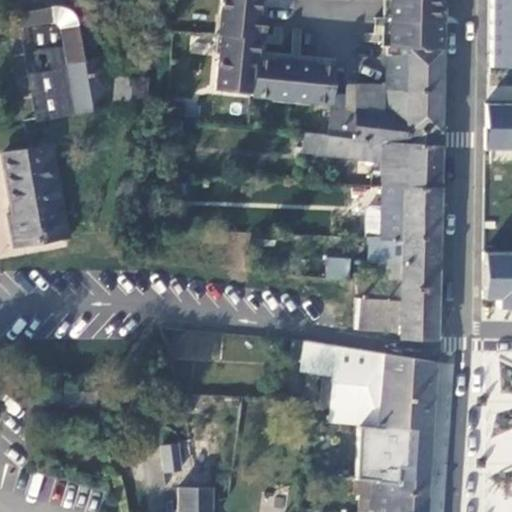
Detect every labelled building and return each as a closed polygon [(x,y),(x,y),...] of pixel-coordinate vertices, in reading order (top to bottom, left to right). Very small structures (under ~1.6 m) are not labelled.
[(222,16),(221,30),(252,32),(255,0),(219,0),(218,16),(222,16)] [(264,0),(255,0),(252,32),(261,32),(264,0)] [(390,0),(389,34),(444,37),(444,0),(390,0)] [(511,0),(487,0),(488,71),(511,70),(511,0)] [(32,13),(15,15),(38,121),(109,105),(95,39),(75,43),(69,32),(51,18),(32,13)] [(215,16),(214,29),(221,30),(222,16),(218,16),(215,16)] [(252,39),(252,32),(221,30),(221,34),(223,34),(222,51),(218,50),(215,90),(251,93),(251,97),(271,99),(271,95),(307,98),(307,101),(322,102),(326,65),(253,57),(255,39),(252,39)] [(260,51),(261,32),(252,32),(252,39),(255,39),(253,57),(326,65),(327,58),(260,51)] [(214,50),(218,50),(222,51),(223,34),(221,34),(216,34),(214,50)] [(410,41),(410,46),(443,47),(444,37),(389,34),(389,41),(410,41)] [(340,111),(339,135),(441,145),(442,101),(443,47),(410,46),(410,54),(389,54),(389,84),(360,83),(359,111),(349,111),(340,111)] [(331,65),(326,65),(322,102),(327,103),(331,65)] [(151,76),(121,73),(116,112),(146,116),(151,76)] [(350,83),(349,111),(359,111),(360,83),(350,83)] [(184,90),(171,89),(170,102),(183,103),(184,90)] [(307,104),(307,101),(307,98),(271,95),(271,99),(271,101),(307,104)] [(511,105),(484,106),(484,154),(511,153),(511,254),(482,254),(482,305),(496,306),(496,315),(511,315),(511,105)] [(382,161),(383,186),(440,187),(441,145),(339,135),(330,134),(305,132),(304,150),(382,161)] [(50,147),(4,156),(16,218),(9,219),(15,248),(44,243),(43,240),(66,236),(50,147)] [(366,218),(366,236),(382,236),(439,237),(440,187),(383,186),(382,218),(366,218)] [(343,216),(342,236),(366,236),(366,218),(343,216)] [(382,236),(382,260),(381,262),(404,263),(404,267),(439,268),(439,237),(382,236)] [(348,279),(350,258),(326,256),(324,277),(348,279)] [(402,337),(437,338),(439,268),(404,267),(404,263),(381,262),(382,260),(364,259),(363,266),(381,267),(381,275),(363,275),(362,298),(357,298),(357,328),(402,331),(402,337)] [(338,350),(333,420),(433,428),(436,361),(338,350)] [(360,423),(355,481),(378,483),(399,484),(400,479),(401,469),(430,471),(433,428),(360,423)] [(178,443),(159,444),(161,473),(181,471),(178,443)] [(430,471),(401,469),(400,479),(423,481),(423,479),(430,479),(430,471)] [(378,483),(375,511),(426,511),(430,479),(423,479),(423,481),(400,479),(399,484),(378,483)] [(211,511),(211,488),(180,489),(180,511),(211,511)]
